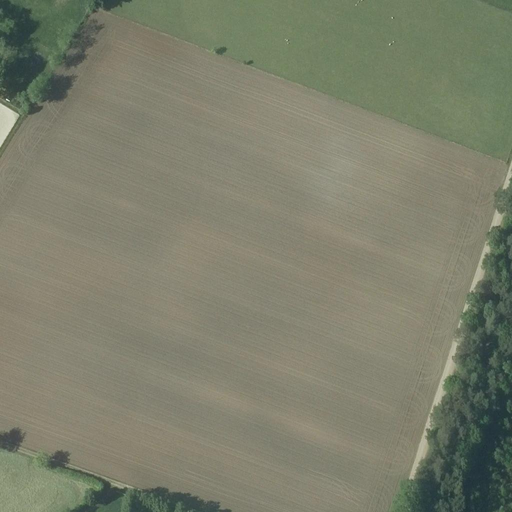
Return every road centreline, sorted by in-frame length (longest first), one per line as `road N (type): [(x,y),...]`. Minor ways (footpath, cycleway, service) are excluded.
road 1 (track): [(404,511),(511,172)]
road 2 (track): [(0,442),(195,511)]
